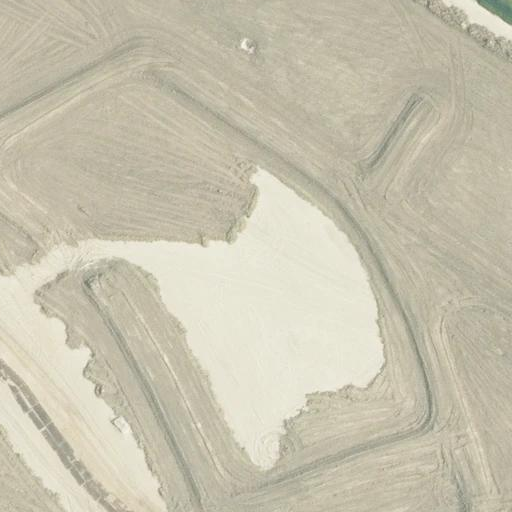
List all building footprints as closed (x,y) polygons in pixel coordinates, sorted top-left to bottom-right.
[(29,96),(0,123),(0,128),(15,144),(46,114),(29,96)] [(46,114),(15,144),(33,162),(64,131),(46,114)] [(197,115),(173,151),(194,165),(218,129),(197,115)] [(218,129),(194,165),(214,179),(239,143),(218,129)] [(64,131),(33,162),(50,179),(81,149),(64,131)] [(239,143),(214,179),(235,193),(259,157),(239,143)] [(81,149),(50,179),(67,197),(98,167),(81,149)] [(432,205),(452,219),(474,187),(455,174),(465,160),(450,150),(428,184),(441,192),(432,205)] [(259,157),(235,193),(255,207),(280,171),(259,157)] [(98,167),(67,197),(85,215),(116,185),(98,167)] [(280,171),(255,207),(276,221),(300,184),(280,171)] [(300,184),(276,221),(297,235),(320,201),(310,191),(300,184)] [(493,200),(474,187),(452,219),(473,233),(481,220),(495,229),(511,202),(511,192),(502,186),(493,200)] [(123,193),(90,221),(106,241),(140,213),(123,193)] [(140,213),(106,241),(122,260),(155,232),(140,213)] [(155,232),(122,260),(138,279),(171,251),(155,232)] [(341,240),(309,254),(318,275),(350,260),(341,240)] [(171,251),(138,279),(154,298),(187,270),(171,251)] [(350,260),(318,275),(327,295),(359,280),(350,260)] [(0,278),(9,268),(8,267),(7,268),(0,261),(0,278)] [(7,305),(26,284),(10,270),(11,270),(9,268),(0,278),(0,332),(17,313),(7,305)] [(359,280),(327,295),(336,315),(368,300),(359,280)] [(368,300),(336,315),(346,335),(378,320),(368,300)] [(211,327),(186,339),(188,344),(187,345),(194,360),(234,341),(225,322),(234,317),(228,304),(205,315),(211,327)] [(378,320),(346,335),(355,355),(387,340),(378,320)] [(47,380),(85,357),(71,334),(44,350),(38,339),(16,352),(24,364),(34,358),(47,380)] [(387,340),(355,355),(364,375),(396,360),(387,340)] [(234,341),(194,360),(194,361),(196,360),(206,380),(231,367),(236,379),(259,368),(253,355),(243,360),(234,341)] [(396,360),(364,375),(373,395),(405,380),(396,360)] [(405,380),(373,395),(382,416),(414,401),(405,380)] [(249,404),(224,415),(226,420),(224,421),(231,437),(271,419),(263,400),(272,395),(266,382),(243,392),(249,404)] [(76,431),(116,411),(112,403),(110,403),(104,391),(79,404),(73,392),(51,404),(57,416),(66,412),(76,431)] [(120,419),(116,411),(76,431),(85,449),(76,454),(82,467),(105,456),(99,444),(124,432),(118,420),(120,419)] [(271,419),(231,437),(232,438),(232,437),(241,457),(267,445),(272,457),(295,447),(289,434),(280,438),(271,419)] [(362,436),(348,441),(351,448),(365,443),(362,436)] [(147,467),(114,477),(120,499),(154,489),(147,467)] [(441,487),(407,496),(411,511),(436,511),(447,509),(441,487)] [(154,489),(120,499),(124,511),(152,511),(160,510),(154,489)]
